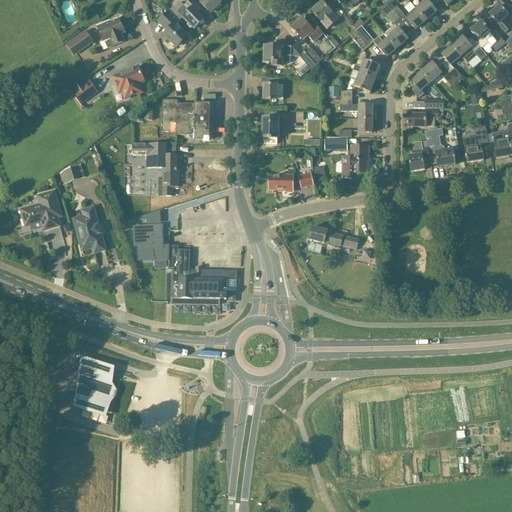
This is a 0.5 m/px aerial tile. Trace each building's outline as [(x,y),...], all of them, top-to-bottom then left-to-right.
[(201,10),(196,5),(190,0),(184,6),(182,5),(176,5),(171,10),(180,21),(182,19),(194,30),(204,20),(198,13),(201,10)] [(204,0),(200,4),(211,14),(221,4),(216,0),(204,0)] [(312,12),(321,23),(328,30),(343,17),(327,0),(323,0),(321,2),(322,3),(312,12)] [(336,0),(342,6),(346,10),(347,9),(349,10),(352,9),(352,7),(352,5),(353,4),(355,6),(362,0),(336,0)] [(422,0),(422,3),(415,9),(426,22),(427,21),(428,23),(434,19),(432,17),(437,13),(428,2),(426,0),(422,0)] [(391,3),(387,6),(399,21),(405,16),(397,7),(395,8),(391,3)] [(180,23),(179,21),(180,21),(171,10),(166,6),(163,9),(166,13),(156,22),(166,33),(163,36),(176,48),(188,37),(177,26),(180,23)] [(393,25),(399,21),(387,6),(379,13),(384,19),(386,17),(393,25)] [(511,29),(504,20),(509,16),(500,6),(489,15),(498,26),(505,34),(511,29)] [(415,31),(420,27),(422,29),(427,24),(426,22),(415,9),(405,17),(407,20),(406,20),(415,31)] [(303,42),(308,37),(314,44),(324,35),(315,25),(310,29),(302,19),(291,29),(303,42)] [(109,41),(113,48),(124,43),(121,35),(124,34),(118,20),(110,23),(104,25),(97,28),(104,43),(109,41)] [(360,20),(351,26),(354,30),(363,24),(360,20)] [(493,28),(489,32),(481,22),(470,31),(479,42),(484,37),(496,52),(506,44),(493,28)] [(385,35),(388,39),(397,50),(408,41),(399,30),(395,26),(385,35)] [(361,27),(356,31),(369,47),(374,43),(373,43),(374,41),(366,33),(361,27)] [(85,31),(66,45),(74,57),(77,55),(94,43),(85,31)] [(364,52),(369,47),(356,31),(350,36),(364,52)] [(373,43),(374,43),(378,48),(387,58),(397,50),(388,39),(383,43),(379,38),(374,41),(373,43)] [(474,53),(470,50),(472,48),(463,38),(452,47),(461,58),(461,57),(468,65),(476,57),(481,62),(487,57),(479,48),(474,53)] [(282,67),(282,64),(289,64),(291,62),(291,57),(298,57),(299,56),(292,47),(283,48),(264,47),(264,62),(272,62),(272,67),(282,67)] [(450,67),(461,58),(452,47),(441,56),(450,67)] [(311,48),(305,53),(316,66),(322,61),(311,48)] [(310,70),(316,66),(305,53),(304,53),(299,57),(310,70)] [(355,65),(353,71),(359,74),(375,80),(380,67),(364,61),(362,68),(355,65)] [(432,63),(422,72),(431,83),(442,74),(432,63)] [(121,94),(124,101),(141,94),(138,85),(144,83),(138,68),(127,73),(126,71),(111,78),(114,84),(118,96),(121,94)] [(462,78),(454,69),(444,79),(451,87),(462,78)] [(424,95),(421,92),(431,83),(422,72),(411,82),(414,86),(409,90),(418,101),(424,95)] [(375,80),(359,74),(354,87),(370,94),(375,80)] [(277,101),(277,85),(284,85),(284,79),(272,79),(272,85),(263,85),(263,101),(277,101)] [(82,105),(98,93),(89,81),(85,84),(82,80),(70,90),(82,105)] [(329,87),(329,96),(338,97),(338,88),(329,87)] [(340,92),(340,100),(352,100),(353,92),(340,92)] [(511,156),(511,106),(511,96),(500,98),(504,123),(507,123),(508,125),(508,127),(505,132),(491,135),(492,143),(494,143),(496,159),(511,156)] [(359,113),(358,120),(372,120),(373,106),(352,106),(352,100),(340,100),(340,113),(359,113)] [(163,101),(162,133),(177,133),(177,136),(195,136),(194,142),(209,142),(210,105),(196,105),(177,104),(177,101),(163,101)] [(425,101),(425,110),(438,110),(443,110),(443,101),(425,101)] [(153,122),(153,110),(145,110),(145,122),(153,122)] [(407,128),(426,129),(435,129),(435,121),(438,121),(438,110),(425,110),(425,116),(407,115),(407,128)] [(143,123),(143,114),(135,114),(134,123),(143,123)] [(278,119),(263,119),(262,139),(278,139),(278,119)] [(372,134),(372,120),(358,120),(358,134),(372,134)] [(425,132),(427,142),(429,158),(436,157),(438,169),(455,166),(453,151),(445,152),(444,148),(441,146),(439,130),(425,132)] [(487,136),(475,138),(463,139),(465,150),(467,164),(483,161),(481,148),(488,147),(487,136)] [(324,140),(324,153),(335,153),(346,153),(346,141),(335,141),(324,140)] [(424,171),(422,159),(429,158),(427,142),(412,144),(414,156),(409,157),(411,173),(424,171)] [(124,160),(133,160),(147,160),(147,169),(162,169),(162,179),(159,179),(159,197),(172,197),(172,188),(179,188),(179,171),(177,171),(177,156),(166,156),(166,146),(133,146),(124,146),(124,160)] [(351,158),(342,158),(342,179),(359,179),(366,179),(366,174),(367,174),(367,162),(368,162),(369,147),(351,147),(351,158)] [(80,180),(76,167),(65,171),(60,174),(63,186),(71,183),(80,180)] [(314,187),(311,174),(298,177),(301,190),(314,187)] [(277,176),(277,177),(269,177),(269,191),(284,191),(284,194),(293,194),(293,176),(277,176)] [(40,206),(21,211),(25,228),(41,223),(44,232),(60,228),(56,213),(60,212),(54,193),(38,198),(40,206)] [(84,218),(74,221),(81,248),(92,245),(94,255),(105,252),(100,234),(100,235),(97,227),(98,227),(93,209),(82,213),(84,218)] [(163,243),(166,243),(166,227),(134,228),(135,244),(138,244),(139,253),(163,252),(163,243)] [(327,233),(327,232),(327,230),(320,228),(319,230),(312,228),(309,241),(324,245),(331,247),(332,246),(341,248),(344,237),(327,233)] [(360,240),(345,237),(343,247),(357,251),(360,240)] [(178,251),(178,247),(169,247),(169,271),(172,271),(171,305),(187,306),(219,307),(219,301),(226,301),(226,291),(236,291),(236,272),(189,271),(190,252),(178,251)] [(76,406),(103,415),(109,369),(83,360),(76,406)]
